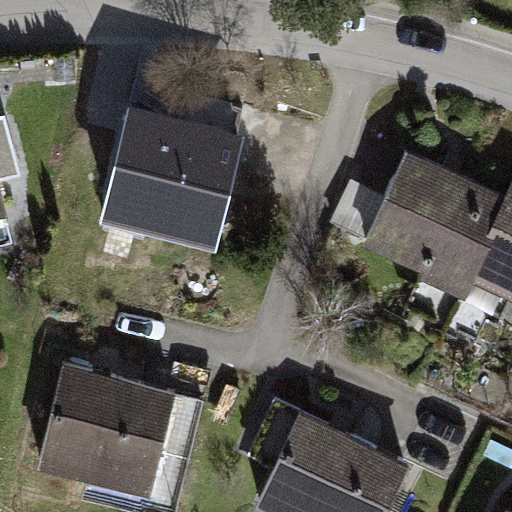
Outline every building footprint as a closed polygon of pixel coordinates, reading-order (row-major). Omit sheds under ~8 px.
[(241,145),(129,117),(106,230),(212,254),(241,145)] [(472,292),(511,207),(410,160),(364,259),(465,306),(472,292)] [(0,231),(10,229),(0,191),(0,231)] [(511,205),(511,207),(472,292),(511,310),(511,205)] [(176,405),(63,376),(37,479),(150,507),(176,405)] [(394,511),(413,474),(301,422),(261,511),(394,511)]
